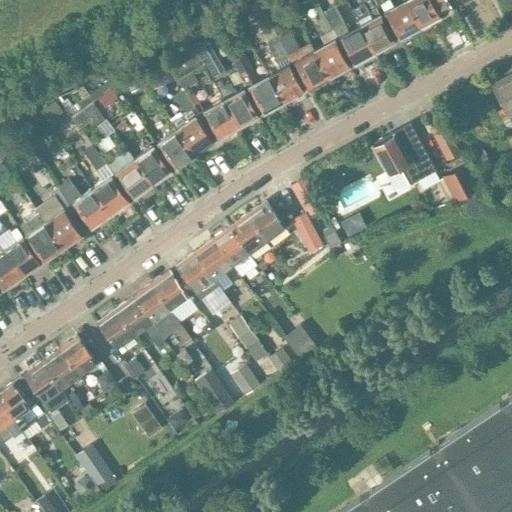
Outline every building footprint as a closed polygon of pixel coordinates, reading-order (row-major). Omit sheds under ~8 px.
[(394,40),(379,13),(376,7),(378,6),(374,0),(359,0),(361,2),(350,9),(358,24),(374,53),(383,48),(384,45),(394,40)] [(419,27),(404,0),(400,0),(392,5),(389,0),(384,0),(383,1),(382,0),(374,0),(378,6),(381,5),(399,37),(403,35),(406,36),(413,32),(414,29),(419,27)] [(430,0),(404,0),(419,27),(426,23),(429,24),(435,20),(437,17),(439,15),(430,0)] [(286,54),(298,47),(291,32),(278,38),(265,15),(257,19),(271,45),(268,46),(276,61),(287,56),(286,54)] [(324,15),(316,20),(323,33),(332,28),(324,15)] [(374,53),(358,24),(338,35),(353,62),(363,57),(366,57),(374,53)] [(333,37),(313,49),(328,76),(335,72),(338,73),(345,69),(346,66),(348,65),(333,37)] [(203,63),(190,39),(171,49),(174,55),(167,59),(177,77),(203,63)] [(313,49),(293,59),(308,87),(312,84),(315,85),(322,82),(323,79),(328,76),(313,49)] [(284,103),(267,73),(257,79),(244,53),(232,59),(245,86),(247,84),(262,112),(273,106),(276,107),(284,103)] [(288,62),(267,73),(284,103),(292,98),(293,95),(303,90),(288,62)] [(511,72),(489,85),(510,122),(511,121),(511,72)] [(93,101),(112,88),(108,81),(89,94),(93,101)] [(242,87),(222,98),(238,128),(247,123),(248,120),(257,115),(242,87)] [(212,140),(194,114),(198,112),(184,89),(180,92),(179,97),(180,99),(177,101),(184,112),(172,120),(177,127),(175,128),(195,155),(202,150),(203,147),(212,140)] [(106,119),(88,95),(67,109),(80,127),(92,120),(96,125),(106,119)] [(202,109),(217,137),(219,140),(226,136),(227,131),(231,132),(238,128),(222,98),(202,109)] [(433,168),(409,125),(383,139),(382,137),(374,141),(376,143),(373,145),(397,188),(413,179),(415,178),(416,177),(433,168)] [(187,161),(195,155),(175,128),(157,141),(175,167),(184,160),(187,161)] [(435,136),(446,158),(459,151),(447,130),(435,136)] [(105,162),(92,144),(83,150),(96,168),(105,162)] [(170,170),(152,144),(133,158),(153,186),(162,179),(162,176),(170,170)] [(490,163),(482,147),(466,155),(475,171),(478,170),(482,177),(490,173),(486,165),(490,163)] [(153,186),(133,158),(126,148),(114,157),(115,158),(121,166),(115,171),(133,197),(143,190),(146,190),(153,186)] [(442,177),(454,198),(454,199),(476,187),(465,165),(442,177)] [(110,174),(92,187),(111,215),(120,209),(120,206),(128,200),(110,174)] [(0,197),(9,191),(0,176),(0,197)] [(111,215),(92,187),(81,194),(69,178),(56,187),(57,187),(74,213),(79,209),(91,225),(100,219),(103,220),(111,215)] [(63,207),(44,220),(63,247),(73,240),(72,238),(80,233),(69,216),(74,213),(57,187),(52,191),(63,207)] [(257,205),(247,212),(266,238),(284,225),(267,201),(260,205),(257,205)] [(304,211),(291,218),(309,250),(322,243),(318,237),(304,211)] [(38,212),(19,225),(43,259),(51,253),(52,254),(63,247),(44,220),(38,212)] [(247,212),(230,225),(248,251),(266,238),(247,212)] [(230,225),(211,238),(230,264),(248,251),(230,225)] [(22,235),(4,248),(22,275),(32,268),(31,267),(40,261),(22,235)] [(211,238),(193,251),(212,277),(230,264),(211,238)] [(4,248),(0,250),(0,283),(2,287),(11,281),(12,283),(22,275),(4,248)] [(217,283),(212,277),(193,251),(184,258),(183,261),(177,266),(183,275),(177,280),(187,295),(194,290),(199,296),(217,283)] [(260,254),(253,258),(260,268),(267,264),(260,254)] [(187,295),(177,280),(170,270),(163,275),(161,275),(160,274),(150,282),(169,308),(187,295)] [(141,288),(141,289),(141,291),(134,296),(151,320),(169,308),(150,282),(141,288)] [(125,300),(114,307),(133,333),(144,326),(156,344),(164,339),(151,320),(134,296),(127,301),(125,300)] [(114,307),(105,314),(105,315),(104,318),(97,322),(115,346),(133,333),(114,307)] [(240,316),(230,323),(246,346),(256,339),(240,316)] [(205,332),(213,327),(207,317),(198,322),(205,332)] [(68,341),(58,348),(77,374),(96,361),(78,336),(71,341),(68,341)] [(258,341),(249,347),(256,357),(265,350),(258,341)] [(171,347),(174,351),(175,352),(179,349),(175,343),(171,347)] [(77,374),(58,348),(41,360),(60,387),(77,374)] [(284,351),(272,360),(279,370),(291,361),(284,351)] [(144,370),(134,357),(124,365),(133,378),(144,370)] [(66,395),(60,387),(41,360),(32,367),(31,370),(24,375),(48,408),(66,395)] [(245,364),(232,373),(246,393),(259,384),(245,364)] [(211,369),(195,380),(217,411),(233,400),(211,369)] [(99,375),(98,381),(104,390),(115,382),(107,370),(99,375)] [(29,403),(17,387),(13,380),(0,389),(0,399),(12,417),(20,428),(27,423),(44,411),(35,399),(29,403)] [(35,399),(24,382),(17,387),(29,403),(35,399)] [(511,394),(503,401),(511,414),(511,394)] [(12,417),(0,399),(0,437),(1,437),(3,440),(20,428),(12,417)] [(511,414),(503,401),(468,424),(511,490),(511,414)] [(88,403),(78,410),(82,416),(93,409),(88,403)] [(209,404),(203,408),(209,417),(216,413),(209,404)] [(67,424),(59,413),(55,406),(46,412),(59,430),(67,424)] [(181,408),(168,417),(175,427),(188,418),(181,408)] [(511,511),(511,490),(468,424),(433,447),(476,511),(511,511)] [(476,511),(433,447),(398,471),(425,511),(476,511)] [(425,511),(398,471),(363,494),(375,511),(425,511)] [(77,480),(75,486),(80,493),(86,493),(92,489),(94,483),(89,477),(83,476),(77,480)] [(375,511),(363,494),(345,506),(348,511),(375,511)] [(43,510),(44,511),(66,511),(68,511),(59,499),(43,510)]
